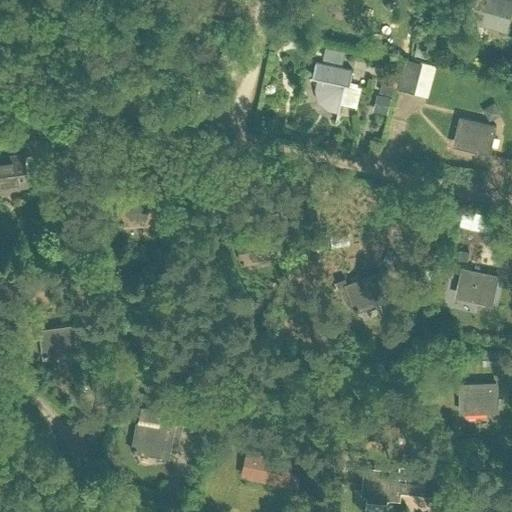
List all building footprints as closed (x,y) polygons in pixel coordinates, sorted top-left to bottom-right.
[(511,0),(471,0),(466,21),(504,31),(509,11),(511,11),(511,0)] [(394,43),(406,46),(416,13),(404,9),(394,43)] [(418,36),(413,54),(424,57),(428,38),(418,36)] [(412,91),(420,61),(405,57),(397,87),(412,91)] [(354,103),(358,83),(348,80),(351,66),(313,58),(310,72),(316,73),(314,85),(317,97),(326,105),(336,107),(338,99),(354,103)] [(214,99),(216,86),(198,83),(196,95),(214,99)] [(382,83),(380,92),(392,95),(394,86),(382,83)] [(492,87),(479,93),(485,106),(498,100),(492,87)] [(377,92),(373,109),(387,113),(391,96),(377,92)] [(486,152),(495,123),(459,113),(455,126),(458,127),(455,140),(474,145),(473,148),(486,152)] [(29,180),(24,152),(0,155),(0,182),(18,180),(18,182),(29,180)] [(66,174),(53,175),(54,189),(67,188),(66,174)] [(122,185),(108,186),(109,196),(119,196),(120,222),(145,221),(146,231),(159,230),(157,193),(122,196),(122,185)] [(268,256),(278,254),(275,236),(282,235),(280,222),(269,224),(270,229),(237,234),(241,259),(268,254),(268,256)] [(460,250),(458,260),(467,262),(469,252),(460,250)] [(487,302),(494,272),(458,265),(456,278),(458,278),(455,292),(475,296),(474,299),(487,302)] [(377,272),(349,283),(346,277),(337,280),(341,292),(346,290),(353,309),(376,300),(377,302),(387,298),(377,272)] [(46,330),(45,322),(32,323),(34,332),(42,331),(45,358),(82,353),(78,326),(46,330)] [(511,346),(482,347),(483,363),(511,362),(511,346)] [(495,410),(494,382),(458,384),(459,410),(484,409),(484,410),(495,410)] [(177,422),(178,421),(180,406),(162,402),(161,408),(142,405),(133,451),(168,458),(172,433),(182,435),(183,423),(177,422)] [(287,484),(292,460),(249,451),(245,466),(250,467),(248,476),(287,484)] [(308,455),(305,469),(316,471),(319,457),(308,455)] [(366,463),(363,494),(369,495),(368,499),(388,501),(389,497),(402,498),(402,490),(421,492),(424,465),(401,462),(401,467),(366,463)]
